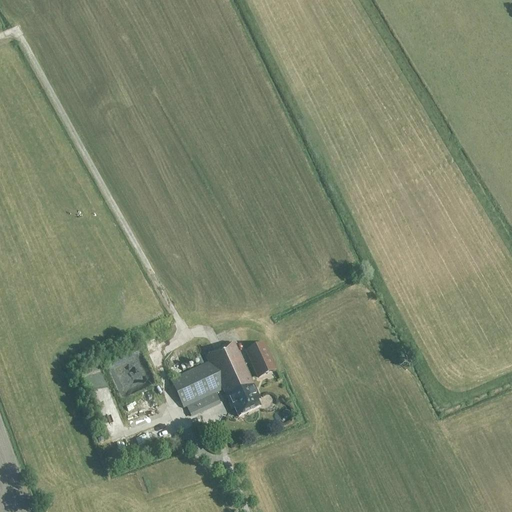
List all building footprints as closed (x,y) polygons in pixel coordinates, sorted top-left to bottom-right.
[(277,371),(264,343),(245,352),(257,380),(277,371)] [(206,357),(208,363),(170,381),(183,409),(223,390),(232,410),(234,409),(238,418),(260,408),(257,402),(260,400),(234,344),(206,357)] [(91,373),(95,382),(105,378),(102,369),(91,373)] [(128,419),(113,382),(106,385),(106,382),(98,386),(110,416),(117,413),(120,422),(128,419)] [(138,397),(127,401),(129,408),(140,405),(138,397)] [(142,439),(164,431),(162,426),(156,429),(155,426),(139,432),(142,439)]
